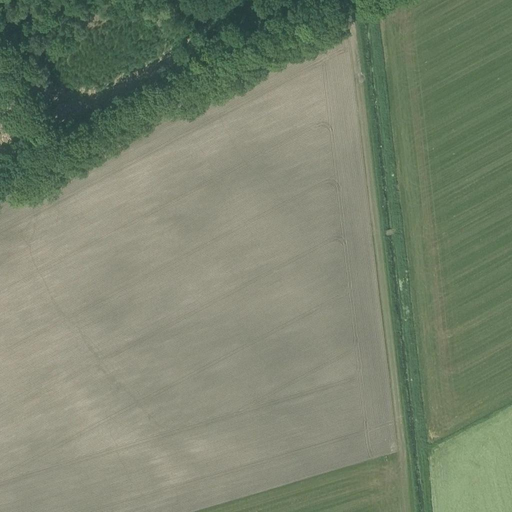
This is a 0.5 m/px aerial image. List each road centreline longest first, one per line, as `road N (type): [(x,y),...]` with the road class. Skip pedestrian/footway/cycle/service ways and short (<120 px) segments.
road 1 (track): [(411,511),(349,0)]
road 2 (unclassified): [(0,178),(331,0)]
